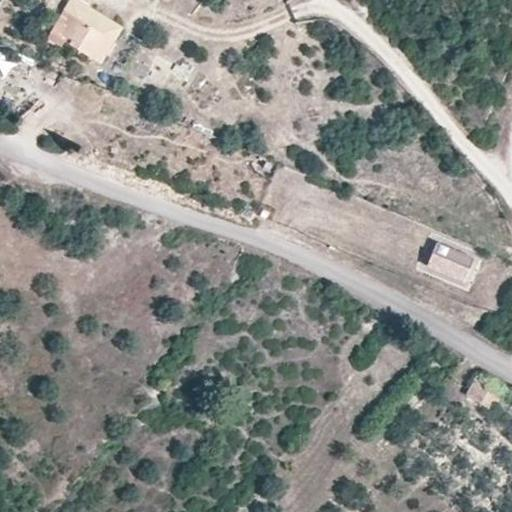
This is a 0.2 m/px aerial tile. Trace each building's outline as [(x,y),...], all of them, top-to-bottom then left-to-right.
[(64,41),(77,18),(64,11),(50,34),(64,41)] [(90,57),(104,34),(77,18),(64,41),(90,57)] [(99,63),(113,39),(104,34),(90,57),(99,63)] [(268,219),(271,213),(265,210),(262,216),(268,219)] [(465,282),(475,259),(437,244),(428,267),(465,282)] [(492,410),(503,393),(478,377),(467,393),(492,410)]
